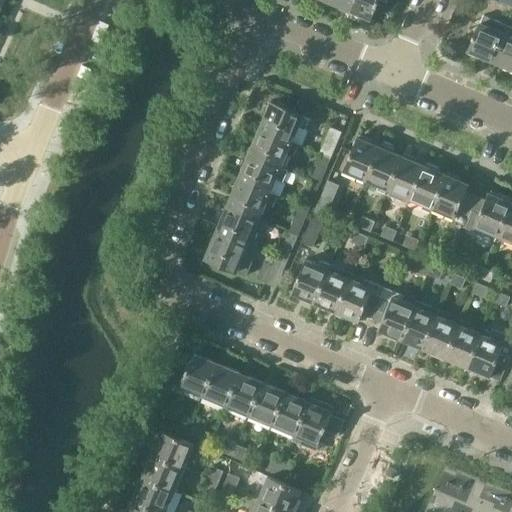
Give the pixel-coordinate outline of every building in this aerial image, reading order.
[(324,0),(348,10),(351,0),(324,0)] [(351,0),(348,10),(371,20),(379,0),(382,0),(387,2),(387,0),(351,0)] [(493,60),(508,26),(483,15),(481,22),(469,50),(493,60)] [(511,68),(511,27),(508,26),(493,60),(511,68)] [(292,142),(292,141),(299,126),(306,129),(310,119),(271,102),(260,128),(292,142)] [(331,158),(342,132),(330,127),(319,153),(331,158)] [(281,168),(281,167),(287,153),(294,156),(299,144),(292,141),(292,142),(260,128),(249,154),(281,168)] [(366,179),(380,146),(357,137),(343,170),(366,179)] [(388,189),(400,161),(402,156),(380,146),(366,179),(388,189)] [(270,193),(276,178),(284,181),(288,170),(281,167),(281,168),(249,154),(238,180),(270,193)] [(388,189),(410,198),(424,165),(402,156),(400,161),(388,189)] [(319,184),(326,167),(318,164),(311,180),(319,184)] [(410,198),(432,207),(446,174),(424,165),(410,198)] [(463,226),(476,195),(466,191),(468,184),(446,174),(432,207),(446,213),(443,219),(462,227),(463,226)] [(258,219),(259,218),(265,204),(272,207),(277,196),(270,193),(238,180),(227,206),(258,219)] [(328,180),(315,211),(326,216),(339,185),(328,180)] [(308,210),(315,193),(307,190),(300,206),(308,210)] [(484,229),(497,235),(511,201),(489,192),(486,199),(476,195),(463,226),(482,234),(484,229)] [(497,235),(511,240),(511,201),(497,235)] [(266,221),(259,218),(258,219),(227,206),(216,231),(247,245),(254,229),(261,232),(266,221)] [(326,216),(315,211),(302,241),(314,246),(326,216)] [(298,235),(304,220),(296,216),(289,232),(298,235)] [(375,221),(363,216),(359,226),(371,231),(375,221)] [(397,230),(385,226),(381,236),(393,241),(397,230)] [(254,248),(247,245),(216,231),(204,258),(236,271),(243,255),(249,258),(254,248)] [(368,237),(356,232),(352,242),(364,247),(368,237)] [(419,240),(407,235),(403,245),(415,250),(419,240)] [(278,258),(286,261),(293,245),(285,241),(278,257),(278,258)] [(275,288),(286,261),(278,258),(278,257),(275,256),(263,283),(275,288)] [(428,274),(432,264),(417,257),(412,269),(427,275),(428,274)] [(290,293),(313,302),(329,264),(321,260),(319,265),(304,259),(290,293)] [(351,274),(342,270),(329,264),(313,302),(335,311),(351,274)] [(428,274),(440,279),(444,269),(432,264),(428,274)] [(478,277),(491,282),(495,272),(483,266),(478,277)] [(466,278),(454,273),(450,284),(462,288),(466,278)] [(244,279),(235,274),(231,282),(241,286),(244,279)] [(371,317),(384,287),(365,279),(351,274),(335,311),(358,321),(361,313),(371,317)] [(488,287),(476,283),(472,292),(484,297),(488,287)] [(415,305),(414,304),(401,298),(402,295),(384,287),(371,317),(381,322),(378,329),(400,338),(415,305)] [(510,297),(498,292),(494,302),(506,307),(510,297)] [(416,300),(414,304),(415,305),(400,338),(423,348),(438,310),(416,300)] [(459,323),(458,323),(444,317),(446,313),(438,310),(423,348),(445,357),(459,323)] [(460,319),(458,323),(459,323),(445,357),(467,366),(481,333),(480,332),(467,327),(469,323),(460,319)] [(482,328),(480,332),(481,333),(467,366),(499,380),(510,357),(511,350),(511,336),(492,328),(491,332),(482,328)] [(178,385),(202,395),(215,362),(192,352),(178,385)] [(202,395),(225,405),(238,372),(215,362),(202,395)] [(225,405),(248,414),(262,382),(238,372),(225,405)] [(248,414),(271,424),(285,391),(284,391),(286,386),(271,380),(269,385),(262,382),(248,414)] [(271,424),(294,434),(308,401),(285,391),(271,424)] [(331,411),(308,401),(294,434),(303,437),(301,442),(314,448),(316,443),(318,443),(331,411)] [(185,436),(190,425),(179,420),(174,431),(185,436)] [(201,429),(190,425),(185,436),(197,441),(201,429)] [(161,430),(150,453),(184,468),(194,444),(161,430)] [(231,456),(236,444),(225,439),(220,451),(231,456)] [(247,449),(236,444),(231,456),(243,460),(247,449)] [(141,476),(174,490),(184,468),(150,453),(141,476)] [(266,470),(276,474),(281,463),(271,459),(266,470)] [(281,463),(276,474),(286,478),(290,467),(281,463)] [(396,468),(390,465),(387,473),(393,475),(396,468)] [(207,477),(219,482),(223,471),(212,466),(207,477)] [(224,484),(235,489),(240,478),(229,473),(224,484)] [(263,484),(257,499),(288,511),(290,511),(301,489),(264,474),(260,483),(263,484)] [(131,500),(159,511),(165,511),(174,490),(141,476),(131,500)] [(214,493),(219,482),(207,477),(203,488),(214,493)] [(230,501),(235,489),(224,484),(219,496),(230,501)] [(251,511),(288,511),(257,499),(251,511)] [(125,511),(159,511),(131,500),(125,511)]
